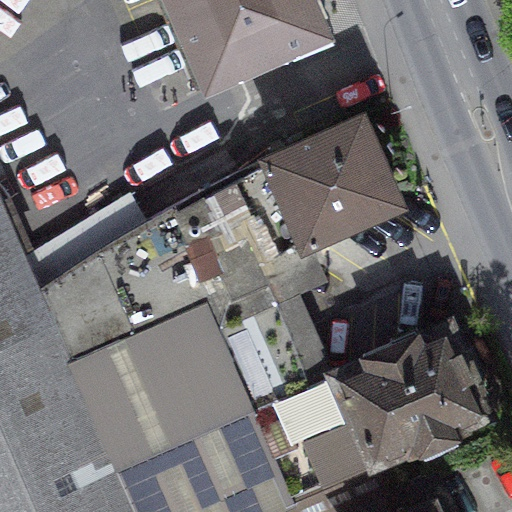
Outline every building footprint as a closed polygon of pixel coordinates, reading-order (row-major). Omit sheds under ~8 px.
[(178,0),(184,12),(172,17),(197,76),(209,71),(211,75),(215,74),(213,70),(319,24),(317,20),(314,21),(304,0),(178,0)] [(360,114),(268,155),(306,237),(310,236),(397,197),(360,114)] [(310,236),(306,237),(268,155),(245,167),(208,185),(165,208),(125,231),(95,251),(63,272),(36,291),(101,442),(168,413),(159,390),(173,384),(167,370),(231,340),(259,349),(298,332),(270,270),(316,248),(310,236)] [(0,207),(0,511),(131,511),(101,442),(36,291),(0,207)] [(318,377),(251,407),(296,511),(337,511),(381,494),(389,490),(373,457),(486,408),(448,321),(318,377)] [(168,413),(101,442),(131,511),(296,511),(251,407),(318,377),(298,332),(259,349),(231,340),(167,370),(173,384),(159,390),(168,413)] [(434,511),(430,502),(406,511),(389,511),(381,494),(337,511),(434,511)]
